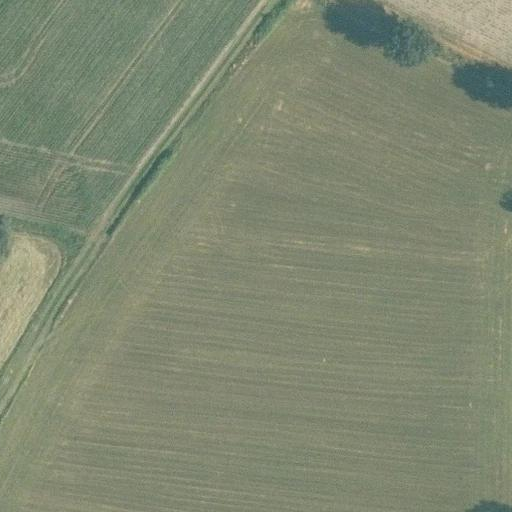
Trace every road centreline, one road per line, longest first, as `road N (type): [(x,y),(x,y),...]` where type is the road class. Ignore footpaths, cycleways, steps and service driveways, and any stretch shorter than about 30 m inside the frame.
road 1 (track): [(0,396),(99,216),(269,0)]
road 2 (track): [(358,0),(511,62)]
